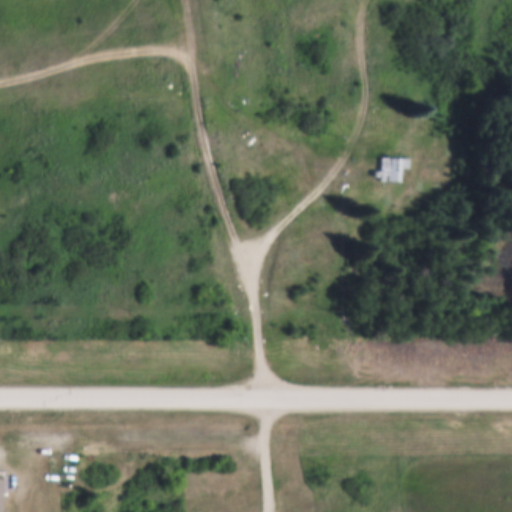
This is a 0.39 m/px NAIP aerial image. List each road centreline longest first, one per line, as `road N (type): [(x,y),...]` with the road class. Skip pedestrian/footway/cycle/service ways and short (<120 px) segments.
road 1 (tertiary): [(511,397),(0,396)]
road 2 (track): [(132,0),(81,50),(37,77),(0,84)]
